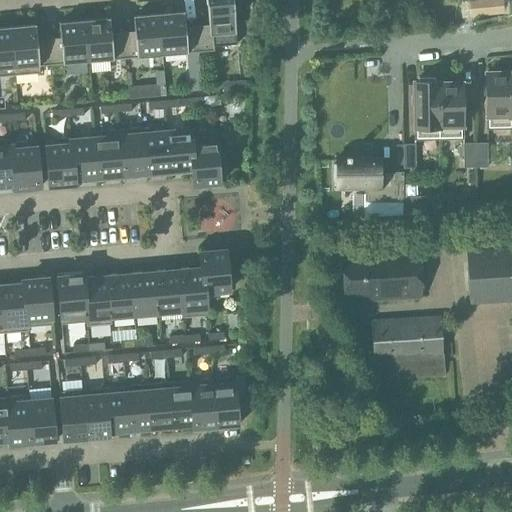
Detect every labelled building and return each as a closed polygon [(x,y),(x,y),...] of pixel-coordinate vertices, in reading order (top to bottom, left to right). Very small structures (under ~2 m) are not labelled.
[(213,47),(237,44),(232,0),(206,0),(209,25),(197,26),(199,52),(214,51),(213,47)] [(502,12),(500,0),(475,0),(467,1),(467,2),(469,2),(470,15),(469,16),(469,17),(503,13),(503,12),(502,12)] [(162,55),(199,52),(197,26),(185,27),(184,12),(158,14),(162,55)] [(125,59),(162,55),(158,14),(133,16),(135,31),(123,32),(125,59)] [(88,62),(125,59),(123,32),(111,33),(110,18),(84,20),(88,62)] [(51,65),(88,62),(84,20),(59,23),(60,38),(49,39),(51,65)] [(35,25),(10,27),(14,76),(40,73),(39,66),(51,65),(49,39),(37,40),(35,25)] [(0,27),(0,76),(14,76),(10,27),(0,27)] [(510,72),(509,72),(486,73),(487,128),(511,128),(511,124),(510,72)] [(189,78),(190,91),(202,90),(201,77),(189,78)] [(439,83),(439,82),(435,82),(435,77),(418,77),(418,82),(414,82),(415,139),(439,139),(438,83),(439,83)] [(438,83),(439,139),(463,139),(462,83),(439,83),(438,83)] [(147,85),(128,86),(129,99),(148,97),(147,85)] [(203,97),(188,99),(187,99),(188,106),(203,105),(203,97)] [(163,101),(164,108),(179,107),(179,99),(163,101)] [(148,110),(164,108),(163,101),(148,102),(148,110)] [(116,105),(116,112),(131,111),(131,104),(116,105)] [(101,114),(116,112),(116,105),(100,106),(101,114)] [(68,109),(68,117),(84,115),(83,108),(68,109)] [(53,118),(68,117),(68,109),(52,111),(53,118)] [(24,113),(9,114),(10,122),(25,120),(24,113)] [(122,176),(146,174),(141,127),(118,129),(122,176)] [(146,174),(169,172),(166,132),(143,134),(142,127),(141,127),(146,174)] [(94,131),(98,178),(122,176),(118,129),(94,131)] [(166,132),(169,172),(192,170),(194,186),(195,185),(190,130),(166,132)] [(191,130),(190,130),(195,185),(220,183),(216,137),(192,139),(191,130)] [(75,180),(98,178),(94,131),(93,132),(93,139),(71,141),(71,138),(70,138),(74,184),(75,184),(75,180)] [(74,184),(70,138),(45,140),(46,147),(49,186),(74,184)] [(0,139),(0,186),(14,185),(14,189),(15,189),(11,139),(0,139)] [(12,139),(11,139),(15,189),(41,187),(37,148),(36,141),(12,143),(12,139)] [(475,167),(475,143),(463,143),(463,167),(475,167)] [(475,143),(475,167),(487,167),(487,143),(475,143)] [(415,144),(403,144),(403,168),(415,168),(415,144)] [(365,203),(403,203),(403,178),(380,178),(380,158),(350,158),(350,156),(346,156),(346,158),(336,158),(336,165),(333,165),(333,182),(336,182),(336,189),(365,189),(365,203)] [(470,303),(511,300),(511,248),(466,251),(470,303)] [(200,253),(206,316),(207,315),(207,308),(205,292),(229,290),(226,251),(200,253)] [(344,301),(422,298),(419,251),(341,255),(344,301)] [(201,269),(178,271),(182,318),(206,316),(200,253),(201,269)] [(182,318),(178,271),(154,273),(158,313),(181,311),(181,318),(182,318)] [(154,273),(131,275),(134,315),(158,313),(154,273)] [(134,315),(131,275),(107,278),(111,324),(111,317),(134,315)] [(86,326),(82,276),(57,278),(61,317),(61,324),(85,322),(86,326)] [(83,276),(82,276),(86,326),(111,324),(107,278),(84,280),(83,276)] [(23,281),(28,331),(29,331),(29,327),(53,325),(52,318),(49,279),(23,281)] [(23,285),(0,286),(0,290),(4,333),(28,331),(23,281),(22,281),(23,285)] [(371,320),(374,379),(444,374),(440,317),(371,320)] [(224,339),(223,332),(208,333),(209,341),(224,339)] [(199,334),(184,335),(184,343),(200,341),(199,334)] [(184,343),(184,335),(168,337),(169,344),(184,343)] [(152,338),(136,340),(137,347),(152,346),(152,338)] [(137,347),(136,340),(121,341),(121,348),(137,347)] [(104,342),(88,344),(88,351),(104,350),(104,342)] [(88,351),(88,344),(73,345),(73,352),(88,351)] [(209,347),(209,354),(225,353),(224,345),(209,347)] [(194,355),(209,354),(209,347),(193,348),(194,355)] [(45,348),(30,349),(30,356),(46,355),(45,348)] [(30,356),(30,349),(14,350),(15,358),(30,356)] [(165,351),(166,358),(182,357),(181,349),(165,351)] [(151,359),(166,358),(165,351),(150,352),(151,359)] [(138,353),(122,354),(123,362),(139,360),(138,353)] [(123,362),(122,354),(107,356),(108,363),(123,362)] [(79,358),(80,366),(95,364),(95,357),(79,358)] [(65,367),(80,366),(79,358),(64,360),(65,367)] [(41,362),(25,363),(26,370),(41,369),(41,362)] [(26,370),(25,363),(10,364),(11,372),(26,370)] [(211,379),(216,427),(238,425),(234,377),(211,379)] [(190,380),(194,429),(216,427),(211,379),(190,380)] [(193,425),(193,429),(194,429),(190,380),(168,382),(172,427),(193,425)] [(168,390),(147,391),(151,429),(172,427),(168,382),(167,382),(168,390)] [(125,386),(104,388),(108,436),(109,436),(109,432),(129,431),(125,386)] [(126,386),(125,386),(129,431),(151,429),(147,391),(127,393),(126,386)] [(108,436),(104,388),(82,390),(87,438),(108,436)] [(64,440),(87,438),(82,390),(59,392),(60,399),(64,440)] [(32,443),(28,395),(7,397),(11,445),(32,443)] [(29,395),(28,395),(32,443),(55,441),(52,400),(30,402),(29,395)] [(6,404),(0,404),(0,442),(9,441),(10,445),(11,445),(7,397),(6,397),(6,404)]
